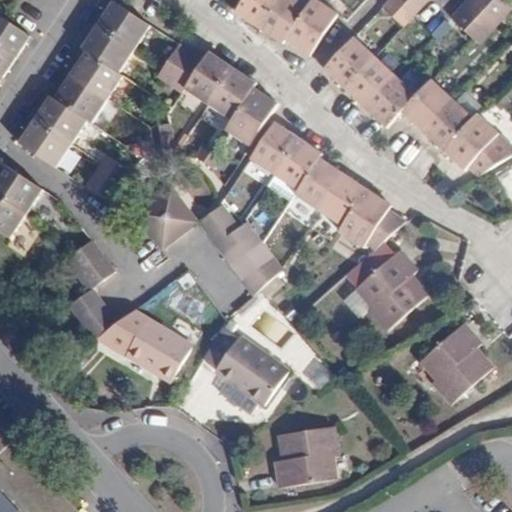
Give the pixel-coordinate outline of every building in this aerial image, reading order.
[(121,0),(117,0),(103,22),(139,45),(154,22),(121,0)] [(254,27),(271,0),(235,0),(229,10),(254,27)] [(298,0),(271,0),(254,27),(272,40),(275,35),(282,38),(304,4),(298,0)] [(335,10),(320,0),(306,0),(304,4),(282,38),(307,54),(335,10)] [(390,0),(381,9),(392,19),(408,0),(390,0)] [(428,0),(408,0),(392,19),(402,28),(428,0)] [(475,0),(465,0),(459,7),(488,34),(499,22),(475,0)] [(511,7),(503,0),(475,0),(499,22),(511,8),(511,7)] [(488,34),(459,7),(449,17),(478,44),(488,34)] [(442,40),(452,24),(436,15),(427,30),(442,40)] [(0,48),(17,60),(31,39),(0,18),(0,48)] [(139,45),(103,22),(87,45),(92,47),(123,69),(139,45)] [(328,75),(345,90),(374,59),(353,39),(328,65),(333,70),(328,75)] [(177,78),(197,49),(186,41),(165,71),(177,78)] [(92,47),(77,68),(113,93),(127,72),(123,69),(92,47)] [(0,48),(0,77),(4,80),(17,60),(0,48)] [(188,86),(208,57),(197,49),(177,78),(165,71),(162,75),(185,90),(188,86)] [(188,86),(211,103),(235,69),(211,52),(208,57),(188,86)] [(370,103),(394,77),(374,59),(345,90),(359,103),(364,98),(370,103)] [(113,93),(77,68),(61,92),(93,114),(97,116),(113,93)] [(235,69),(211,103),(235,119),(257,89),(259,85),(235,69)] [(416,97),(394,77),(370,103),(375,108),(370,114),(386,128),(401,113),(416,97)] [(428,128),(452,102),(429,81),(416,97),(401,113),(419,129),(423,123),(428,128)] [(58,89),(43,111),(77,135),(93,114),(61,92),(58,89)] [(276,101),(257,89),(235,119),(228,131),(247,143),(276,101)] [(471,119),(452,102),(428,128),(434,134),(429,139),(443,151),(471,119)] [(77,135),(43,111),(27,134),(61,158),(77,135)] [(471,119),(443,151),(459,167),(463,164),(477,178),(501,164),(485,147),(497,134),(476,115),(471,119)] [(275,168),(300,131),(287,121),(283,128),(275,123),(255,154),(275,168)] [(175,122),(164,122),(165,154),(177,153),(175,122)] [(300,131),(275,168),(299,184),(321,153),(322,148),(300,131)] [(154,139),(144,140),(145,156),(155,156),(154,139)] [(206,163),(215,151),(207,145),(198,158),(206,163)] [(94,177),(104,184),(123,156),(113,149),(94,177)] [(215,151),(206,163),(214,169),(222,156),(215,151)] [(296,190),(321,207),(342,176),(336,172),(340,166),(321,153),(299,184),(296,190)] [(123,156),(104,184),(115,191),(134,164),(123,156)] [(2,176),(0,179),(0,199),(23,215),(39,190),(11,172),(7,179),(2,176)] [(348,180),(342,176),(321,207),(345,224),(372,190),(352,175),(348,180)] [(171,188),(136,217),(166,253),(201,224),(171,188)] [(345,224),(343,227),(372,249),(383,240),(405,221),(387,210),(389,202),(372,190),(345,224)] [(23,215),(0,199),(0,233),(7,239),(23,215)] [(202,226),(210,236),(234,218),(227,207),(202,226)] [(234,218),(210,236),(220,249),(244,231),(241,227),(234,218)] [(220,249),(231,262),(262,237),(248,221),(241,227),(244,231),(220,249)] [(100,230),(89,237),(114,272),(124,265),(100,230)] [(76,246),(100,282),(114,272),(89,237),(76,246)] [(240,273),(271,249),(262,237),(231,262),(240,273)] [(380,257),(352,280),(377,313),(373,316),(388,335),(431,302),(415,280),(420,277),(404,256),(399,259),(390,247),(380,257)] [(240,273),(249,284),(280,260),(271,249),(240,273)] [(280,260),(249,284),(259,296),(290,272),(280,260)] [(83,311),(108,292),(100,282),(75,300),(83,311)] [(83,311),(93,323),(117,305),(108,292),(83,311)] [(117,305),(93,323),(100,334),(125,315),(117,305)] [(187,340),(141,315),(122,351),(168,376),(187,340)] [(200,351),(214,360),(212,363),(264,394),(286,358),(234,327),(232,330),(219,322),(200,351)] [(427,382),(443,401),(485,367),(469,348),(475,343),(458,322),(415,357),(432,377),(427,382)] [(0,511),(81,511),(0,423),(0,511)] [(330,427),(277,434),(280,452),(271,454),(276,485),(332,477),(329,454),(334,453),(330,427)]
